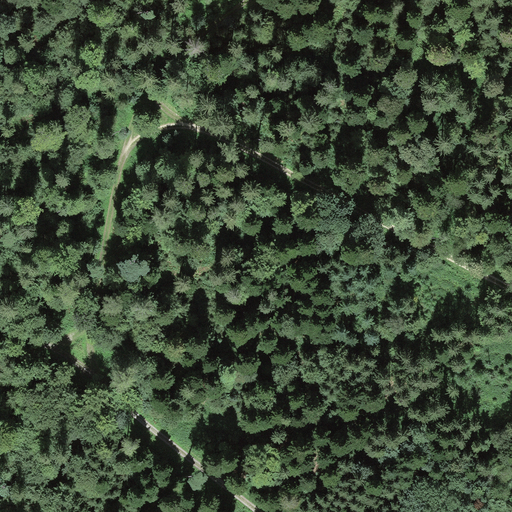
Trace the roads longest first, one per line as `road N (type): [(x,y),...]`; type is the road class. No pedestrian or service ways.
road 1 (track): [(511,292),(209,130),(151,131),(123,150)]
road 2 (track): [(249,0),(158,71),(136,107),(88,336),(71,357)]
road 3 (track): [(0,324),(71,357),(256,511)]
